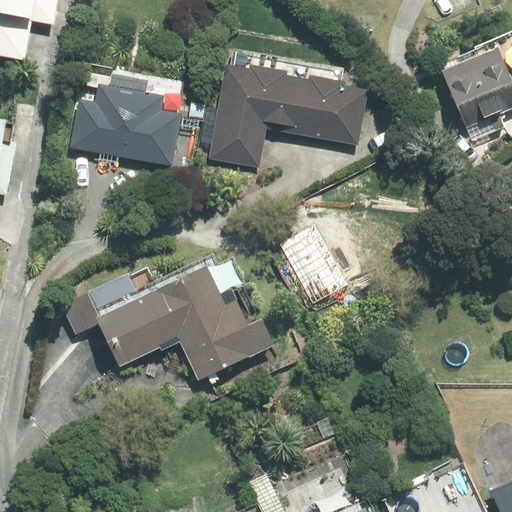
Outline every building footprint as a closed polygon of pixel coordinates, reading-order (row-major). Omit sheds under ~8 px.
[(0,0),(0,55),(20,59),(27,20),(50,24),(54,0),(0,0)] [(511,87),(495,49),(439,73),(463,129),(511,107),(511,87)] [(212,155),(254,163),(260,124),(301,130),(300,135),(330,140),(331,136),(352,140),(360,93),(225,71),(212,155)] [(68,148),(99,154),(98,161),(149,170),(150,162),(169,166),(178,115),(158,111),(160,95),(146,93),(148,85),(108,78),(107,86),(97,84),(94,103),(76,100),(68,148)] [(203,105),(190,102),(187,117),(200,120),(203,105)] [(0,145),(0,194),(3,195),(12,147),(0,145)] [(205,383),(214,379),(215,380),(223,376),(255,360),(256,361),(281,349),(267,321),(253,328),(236,293),(225,298),(210,269),(105,322),(100,314),(141,293),(133,277),(68,310),(83,339),(104,328),(125,371),(166,351),(168,354),(186,346),(205,383)] [(331,415),(290,433),(298,451),(339,432),(331,415)] [(220,445),(209,427),(184,442),(195,461),(220,445)] [(248,485),(262,511),(284,511),(265,476),(248,485)] [(511,511),(511,481),(488,492),(497,511),(511,511)]
